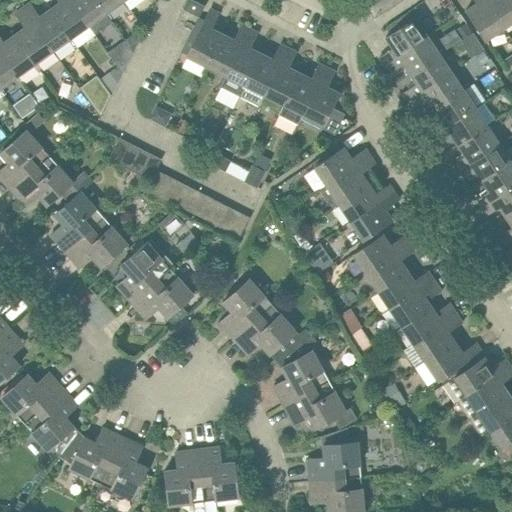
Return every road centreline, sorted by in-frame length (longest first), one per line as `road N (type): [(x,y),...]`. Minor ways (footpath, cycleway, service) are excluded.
road 1 (residential): [(278,497),(261,431),(240,393),(153,396),(110,361),(0,236)]
road 2 (unclassified): [(346,9),(347,50),(368,119),(511,337)]
